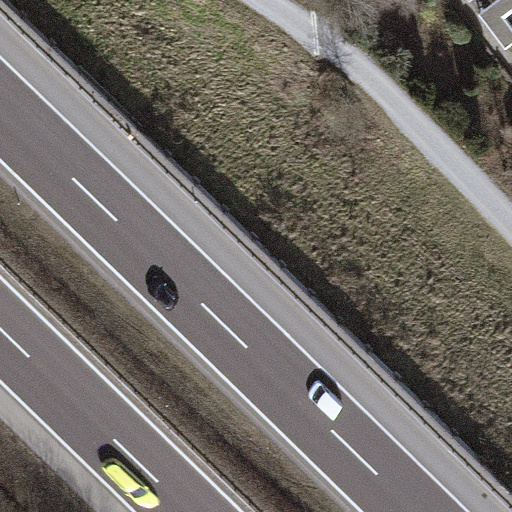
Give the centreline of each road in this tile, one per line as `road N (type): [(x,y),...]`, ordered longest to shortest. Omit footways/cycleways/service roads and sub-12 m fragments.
road 1 (motorway): [(418,511),(0,106)]
road 2 (track): [(511,230),(374,91),(253,0)]
road 3 (motorway): [(0,332),(185,511)]
